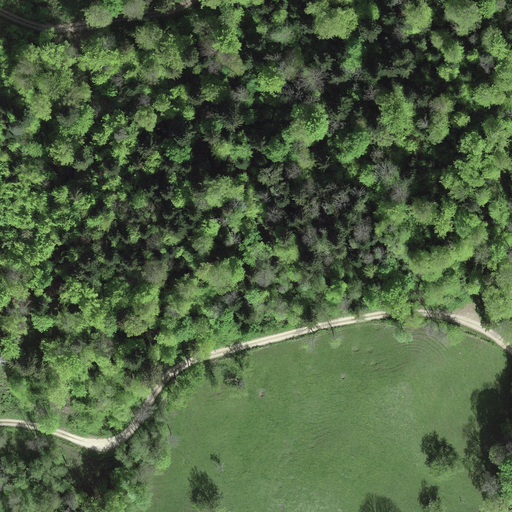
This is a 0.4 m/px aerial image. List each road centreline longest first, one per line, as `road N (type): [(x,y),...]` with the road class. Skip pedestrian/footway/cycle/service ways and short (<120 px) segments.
road 1 (track): [(511,349),(452,316),(385,313),(179,366),(114,441),(0,422)]
road 2 (track): [(0,10),(64,28),(161,14),(194,0)]
